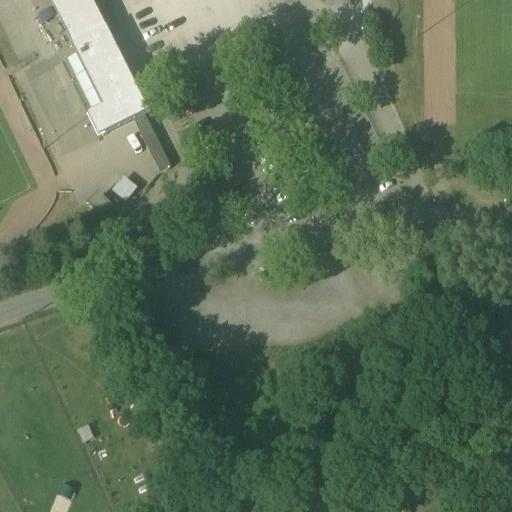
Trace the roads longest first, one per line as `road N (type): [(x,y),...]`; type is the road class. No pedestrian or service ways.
road 1 (unclassified): [(511,239),(333,243),(103,285),(0,318)]
road 2 (track): [(477,511),(408,310),(401,238)]
